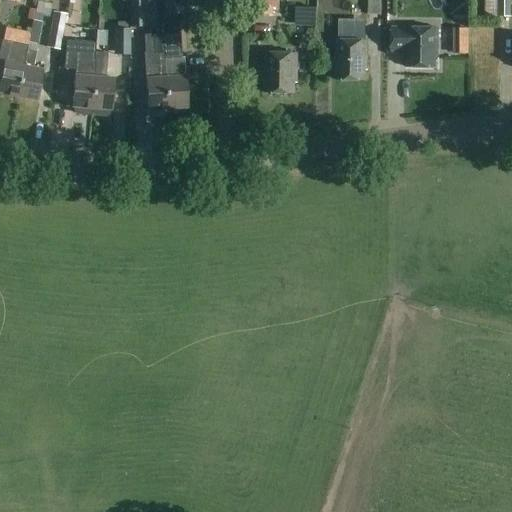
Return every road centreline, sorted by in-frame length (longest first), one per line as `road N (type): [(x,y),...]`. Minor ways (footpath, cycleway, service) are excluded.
road 1 (residential): [(511,129),(232,163)]
road 2 (residential): [(232,163),(96,170),(0,155)]
road 3 (residential): [(232,163),(221,0)]
